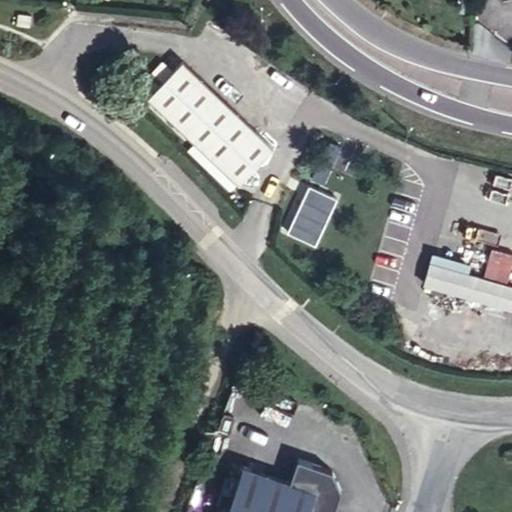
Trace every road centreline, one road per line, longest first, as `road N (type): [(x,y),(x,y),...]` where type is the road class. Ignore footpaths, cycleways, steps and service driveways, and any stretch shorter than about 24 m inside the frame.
road 1 (tertiary): [(438,406),(350,363),(106,136),(0,70)]
road 2 (track): [(241,266),(163,511)]
road 3 (primary): [(296,0),(337,44),(389,78),(453,109),(511,122)]
road 4 (primary): [(511,75),(411,50),(337,0)]
